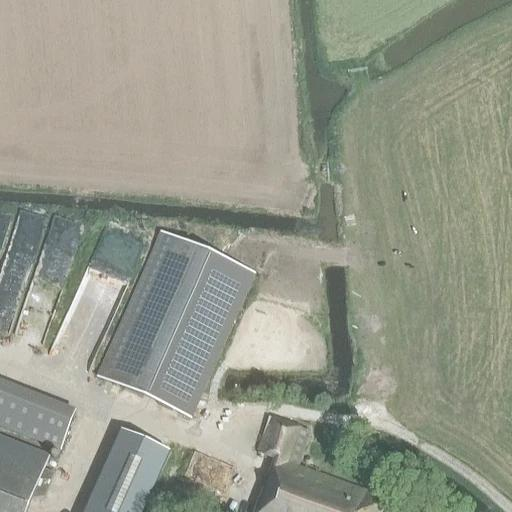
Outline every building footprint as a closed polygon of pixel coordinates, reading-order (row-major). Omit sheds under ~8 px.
[(19,210),(14,236),(42,241),(46,215),(19,210)] [(162,236),(98,380),(189,420),(253,276),(162,236)] [(76,415),(0,385),(0,430),(60,454),(76,415)] [(382,511),(386,502),(297,469),(309,435),(270,420),(257,456),(275,462),(256,511),(382,511)] [(140,511),(163,450),(111,431),(80,511),(140,511)] [(44,471),(47,463),(0,444),(0,511),(27,511),(33,499),(44,498),(53,474),(44,471)]
